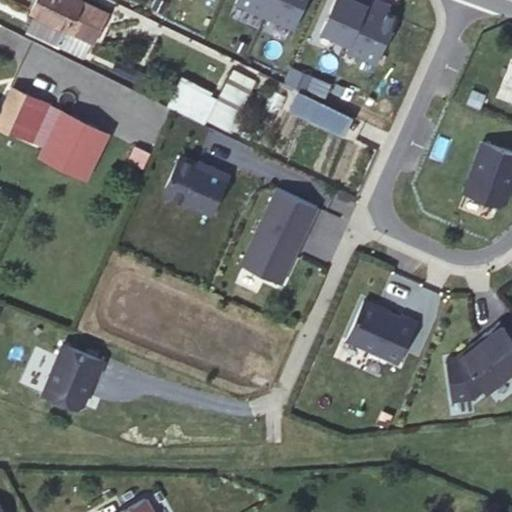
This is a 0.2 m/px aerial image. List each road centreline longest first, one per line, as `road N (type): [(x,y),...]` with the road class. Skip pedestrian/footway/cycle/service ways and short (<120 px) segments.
road 1 (residential): [(382,191),(465,0)]
road 2 (residential): [(511,238),(477,259),(455,259),(386,232),(382,191)]
